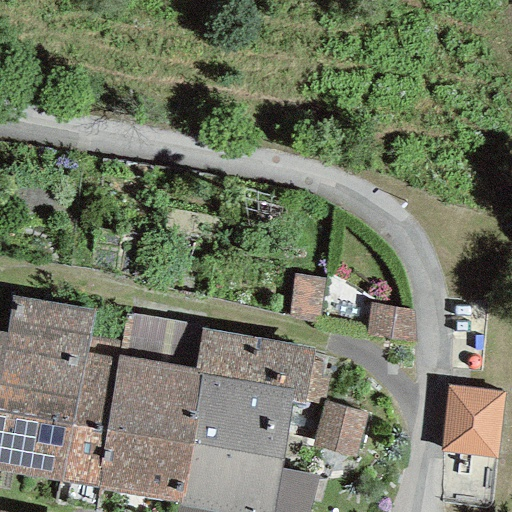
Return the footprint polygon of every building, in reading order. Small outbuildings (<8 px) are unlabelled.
[(286,318),(317,322),(323,278),(292,274),(286,318)] [(9,297),(5,333),(0,332),(0,471),(59,483),(89,339),(94,310),(9,297)] [(413,342),(413,310),(369,303),(365,335),(413,342)] [(120,343),(117,357),(194,372),(201,328),(126,313),(120,343)] [(292,393),(291,402),(323,406),(324,400),(329,372),(323,371),(324,364),(311,362),(313,350),(201,328),(194,372),(200,373),(292,393)] [(59,483),(96,489),(117,357),(120,343),(89,339),(59,483)] [(117,357),(96,489),(179,505),(200,373),(194,372),(117,357)] [(308,511),(317,476),(281,468),(291,402),(292,393),(200,373),(179,505),(177,511),(308,511)] [(503,392),(447,385),(438,450),(494,457),(503,392)] [(366,412),(324,400),(323,406),(311,445),(353,457),(366,412)]
